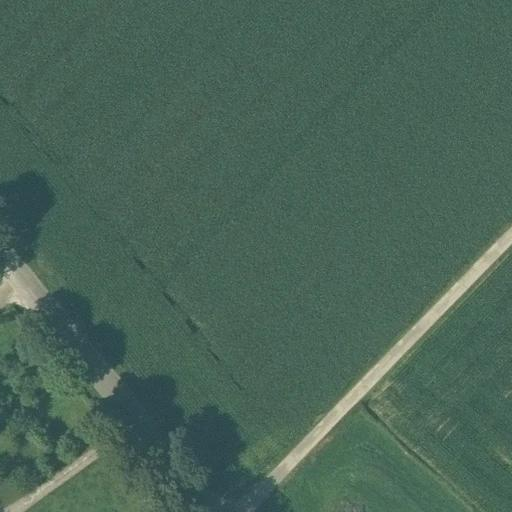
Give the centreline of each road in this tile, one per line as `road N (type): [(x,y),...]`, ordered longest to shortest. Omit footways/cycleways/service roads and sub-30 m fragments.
road 1 (unclassified): [(511,242),(244,511)]
road 2 (secondary): [(0,257),(209,511)]
